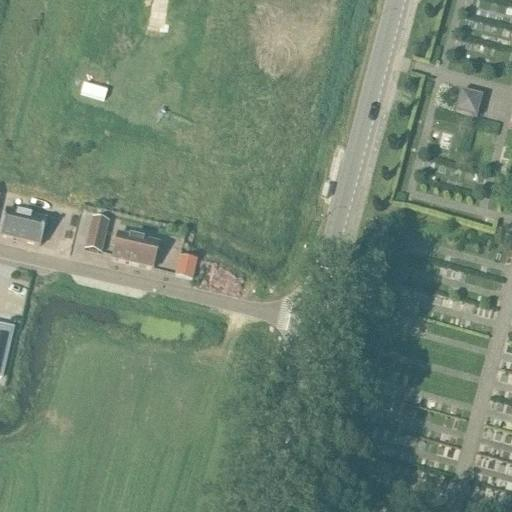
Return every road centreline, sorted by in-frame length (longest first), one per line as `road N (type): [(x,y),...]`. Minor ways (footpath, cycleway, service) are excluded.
road 1 (residential): [(0,91),(345,195)]
road 2 (residential): [(311,322),(0,249)]
road 3 (tertiary): [(345,195),(397,0)]
road 4 (tertiary): [(261,511),(311,322)]
road 5 (tertiary): [(311,322),(345,195)]
